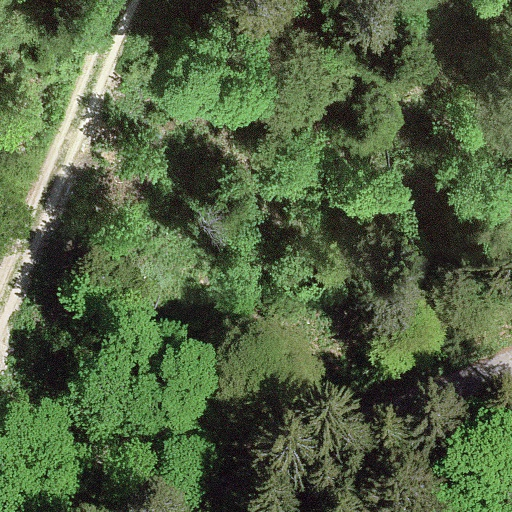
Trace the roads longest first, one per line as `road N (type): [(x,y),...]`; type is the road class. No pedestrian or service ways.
road 1 (unclassified): [(193,511),(511,363)]
road 2 (track): [(0,319),(130,0)]
